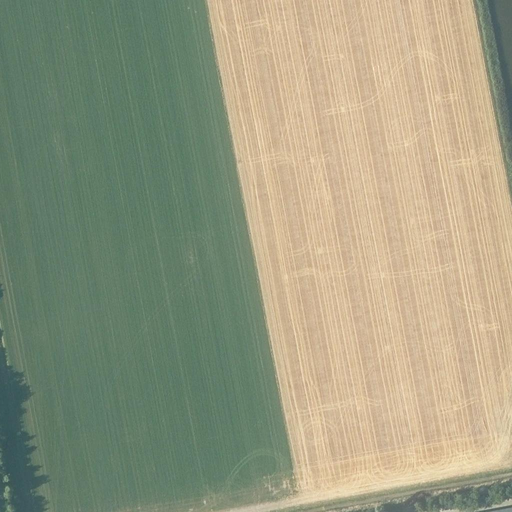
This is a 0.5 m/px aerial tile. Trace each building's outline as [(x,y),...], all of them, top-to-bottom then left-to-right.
[(139,0),(141,9),(157,6),(155,0),(139,0)] [(152,17),(138,20),(142,38),(164,34),(162,21),(153,23),(152,17)] [(164,34),(142,38),(145,57),(159,54),(158,49),(167,47),(164,34)] [(160,58),(140,62),(141,69),(143,69),(145,80),(172,75),(170,62),(161,64),(160,58)] [(172,75),(145,80),(145,81),(147,80),(149,91),(146,92),(147,97),(161,95),(160,90),(174,87),(172,75)] [(98,87),(97,87),(102,110),(112,108),(108,85),(103,86),(104,90),(98,91),(98,87)] [(108,85),(112,108),(123,106),(119,85),(109,87),(108,85)] [(87,91),(91,112),(102,110),(97,87),(93,87),(94,92),(88,93),(87,91)] [(0,107),(13,105),(11,94),(2,95),(1,89),(0,89),(0,107)] [(73,96),(66,97),(70,116),(80,114),(76,91),(72,92),(73,96)] [(76,91),(80,114),(91,112),(87,91),(77,93),(76,91)] [(66,97),(52,100),(53,106),(56,105),(59,118),(70,116),(66,97)] [(161,104),(140,108),(142,122),(164,118),(161,104)] [(13,105),(0,107),(0,125),(8,124),(7,118),(15,116),(13,105)] [(164,118),(142,122),(144,129),(143,129),(144,135),(166,131),(164,118)] [(166,131),(144,135),(145,141),(146,141),(147,148),(169,144),(166,131)] [(169,144),(147,148),(150,161),(171,157),(169,144)] [(41,145),(9,151),(10,152),(11,152),(12,157),(11,158),(18,198),(50,192),(49,191),(48,191),(47,185),(48,185),(42,152),(40,152),(39,147),(41,146),(41,145)] [(171,157),(150,161),(151,169),(150,169),(151,175),(174,171),(171,157)] [(174,171),(151,175),(152,181),(154,180),(155,188),(176,184),(174,171)] [(176,184),(155,188),(158,202),(179,198),(176,184)] [(185,210),(173,213),(174,220),(180,218),(182,229),(203,225),(201,214),(186,217),(185,210)] [(137,211),(126,214),(131,232),(142,229),(137,211)] [(126,214),(116,217),(121,235),(131,232),(126,214)] [(116,217),(105,220),(110,238),(121,235),(116,217)] [(105,220),(95,222),(100,241),(110,238),(105,220)] [(95,222),(84,225),(90,244),(100,241),(95,222)] [(84,225),(73,228),(79,247),(90,244),(84,225)] [(184,240),(178,242),(179,248),(192,246),(191,240),(206,237),(203,225),(182,229),(184,240)] [(27,235),(16,236),(17,256),(28,256),(27,235)] [(38,235),(27,235),(28,256),(39,255),(38,235)] [(16,236),(6,236),(6,256),(17,256),(16,236)] [(197,261),(184,264),(186,271),(192,269),(194,280),(215,276),(213,265),(198,268),(197,261)] [(196,291),(190,293),(191,300),(203,297),(202,291),(217,288),(215,276),(194,280),(196,291)] [(140,300),(133,301),(136,314),(142,313),(142,314),(149,313),(148,312),(154,311),(153,304),(159,303),(157,290),(139,294),(140,300)] [(126,296),(108,300),(110,312),(116,311),(117,318),(123,317),(123,318),(129,316),(129,315),(136,314),(133,301),(127,302),(126,296)] [(41,314),(34,316),(35,320),(38,333),(44,331),(45,332),(51,331),(50,330),(56,329),(55,322),(61,321),(58,307),(40,310),(41,314)] [(27,315),(9,318),(12,331),(18,329),(19,336),(25,335),(25,336),(31,335),(31,334),(38,333),(35,320),(29,321),(27,315)] [(214,335),(204,337),(208,356),(234,351),(235,360),(247,357),(244,342),(233,344),(231,332),(221,334),(221,333),(214,335)] [(185,339),(162,343),(164,359),(187,354),(188,361),(197,359),(194,345),(187,347),(185,339)] [(139,349),(121,353),(122,353),(126,377),(125,377),(144,374),(144,373),(143,373),(143,372),(153,370),(154,370),(151,355),(151,356),(140,358),(139,350),(139,349)] [(82,361),(57,365),(60,382),(86,378),(82,361)] [(202,368),(192,370),(196,390),(205,388),(202,368)] [(196,511),(190,478),(149,485),(154,511),(196,511)]
